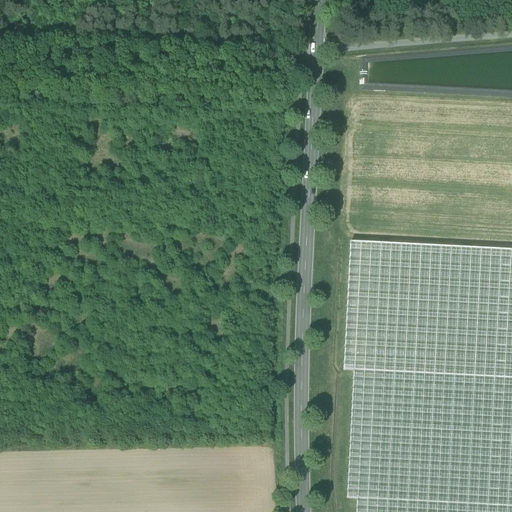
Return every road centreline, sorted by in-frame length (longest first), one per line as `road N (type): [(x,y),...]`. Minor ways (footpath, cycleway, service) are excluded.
road 1 (track): [(511,35),(301,52),(0,36)]
road 2 (primary): [(303,511),(318,0)]
